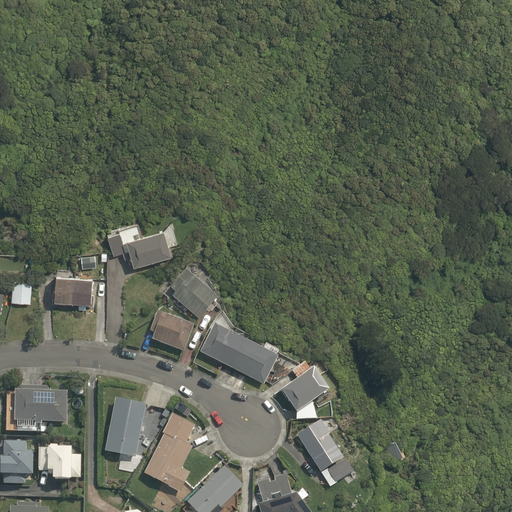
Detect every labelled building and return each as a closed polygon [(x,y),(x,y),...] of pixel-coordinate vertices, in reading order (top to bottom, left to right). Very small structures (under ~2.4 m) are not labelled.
[(141,189),(134,194),(137,198),(144,194),(141,189)] [(134,267),(172,256),(164,230),(126,241),(127,243),(123,245),(120,233),(108,237),(114,256),(124,253),(126,260),(131,258),(134,267)] [(173,297),(200,320),(219,298),(187,270),(172,288),(177,292),(173,297)] [(67,302),(72,303),(74,277),(55,276),(54,292),(53,292),(52,303),(66,304),(67,302)] [(92,278),(74,277),(72,303),(79,303),(79,305),(93,306),(94,295),(91,295),(92,278)] [(11,302),(30,304),(32,282),(30,282),(13,281),(11,302)] [(153,339),(185,351),(195,325),(159,311),(151,331),(155,333),(153,339)] [(223,364),(232,369),(247,340),(215,324),(200,353),(223,364)] [(232,369),(264,385),(266,381),(278,356),(263,349),(247,340),(232,369)] [(301,375),(310,370),(305,362),(292,371),(298,379),(302,376),(301,375)] [(314,367),(310,370),(301,375),(302,376),(298,379),(292,383),(292,382),(280,390),(280,391),(282,393),(296,413),(328,391),(319,377),(320,376),(314,367)] [(19,431),(42,432),(42,424),(43,424),(43,422),(68,422),(69,391),(50,391),(50,386),(18,385),(18,390),(16,390),(15,421),(19,421),(19,431)] [(106,451),(137,458),(147,404),(117,398),(106,451)] [(0,419),(8,420),(9,411),(0,410),(0,419)] [(145,473),(181,492),(191,473),(183,469),(194,447),(187,443),(196,425),(174,414),(164,434),(165,434),(145,473)] [(297,435),(320,472),(343,458),(342,456),(328,434),(329,433),(320,420),(297,435)] [(5,484),(26,484),(26,475),(33,475),(33,452),(26,452),(26,442),(4,442),(3,455),(6,455),(6,458),(2,458),(2,475),(5,475),(5,484)] [(40,448),(40,471),(48,471),(48,475),(53,475),(53,479),(72,479),(72,478),(80,478),(80,455),(71,455),(71,446),(48,446),(48,448),(40,448)] [(328,470),(336,483),(354,471),(345,459),(328,470)] [(245,485),(226,465),(188,502),(197,511),(221,511),(223,511),(221,509),(245,485)] [(309,511),(301,501),(308,496),(300,485),(290,491),(286,474),(275,477),(274,478),(275,481),(270,482),(269,479),(257,482),(263,503),(258,504),(260,511),(309,511)] [(48,511),(49,508),(40,507),(40,503),(17,502),(17,507),(10,506),(9,511),(48,511)]
